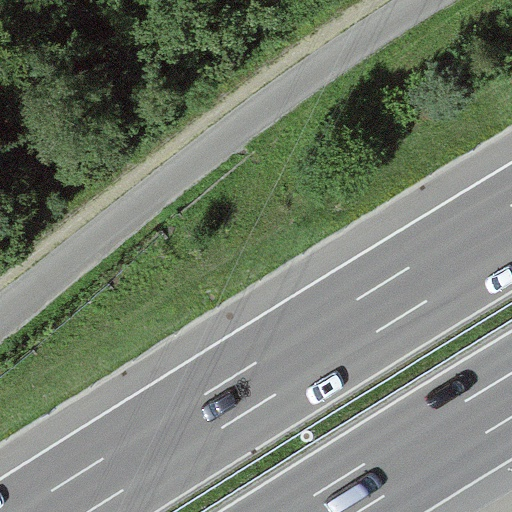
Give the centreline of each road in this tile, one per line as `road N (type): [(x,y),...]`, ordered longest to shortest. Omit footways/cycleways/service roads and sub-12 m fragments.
road 1 (unclassified): [(0,320),(225,139),(434,0)]
road 2 (motorway): [(511,229),(58,511)]
road 3 (unknown): [(381,0),(320,37),(0,285)]
road 4 (motorway): [(323,511),(511,398)]
